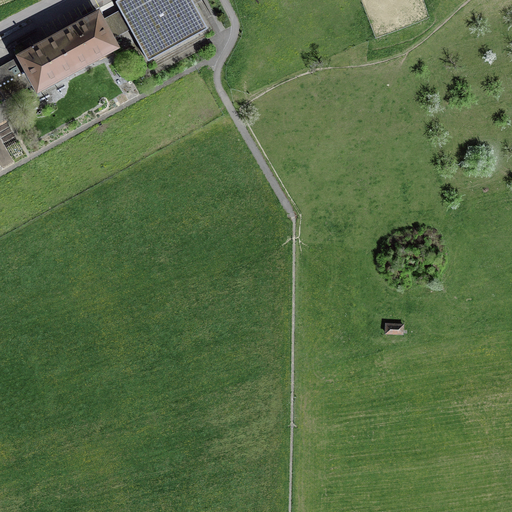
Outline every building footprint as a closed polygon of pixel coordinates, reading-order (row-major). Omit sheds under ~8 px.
[(191,0),(121,0),(115,4),(119,11),(130,31),(148,64),(208,31),(191,0)] [(100,13),(15,59),(31,88),(36,98),(121,51),(114,39),(130,31),(119,11),(103,19),(100,13)] [(0,104),(31,88),(15,59),(0,67),(0,104)] [(9,118),(15,129),(24,124),(18,113),(9,118)] [(417,259),(406,259),(406,268),(417,268),(417,259)] [(385,322),(385,333),(404,334),(404,322),(385,322)]
